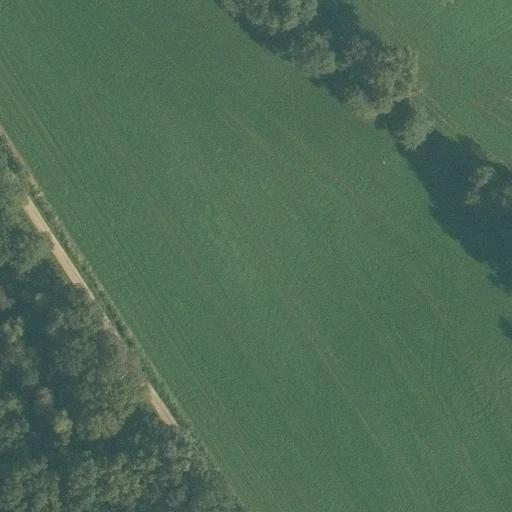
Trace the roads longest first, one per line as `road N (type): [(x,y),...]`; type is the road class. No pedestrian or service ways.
road 1 (track): [(225,511),(0,164)]
road 2 (track): [(511,185),(303,0)]
